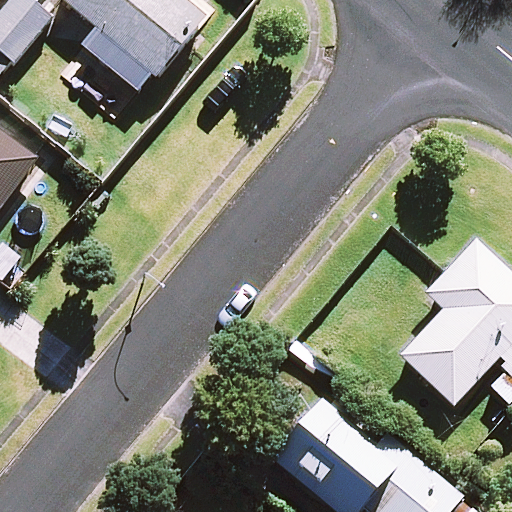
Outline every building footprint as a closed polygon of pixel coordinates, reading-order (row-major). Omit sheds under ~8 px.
[(0,15),(12,0),(4,0),(0,5),(0,15)] [(53,20),(28,0),(12,0),(0,15),(0,53),(13,65),(15,66),(53,20)] [(209,20),(185,0),(64,0),(99,30),(84,47),(139,94),(154,77),(158,80),(209,20)] [(0,80),(13,65),(0,53),(0,80)] [(29,121),(50,138),(65,120),(44,102),(29,121)] [(65,120),(50,138),(85,166),(100,147),(65,120)] [(0,214),(40,162),(0,132),(0,214)] [(511,271),(481,242),(430,295),(448,312),(404,358),(458,410),(506,361),(511,366),(511,271)] [(384,451),(327,403),(277,462),(337,511),(369,511),(370,511),(459,511),(467,503),(393,441),(384,451)]
